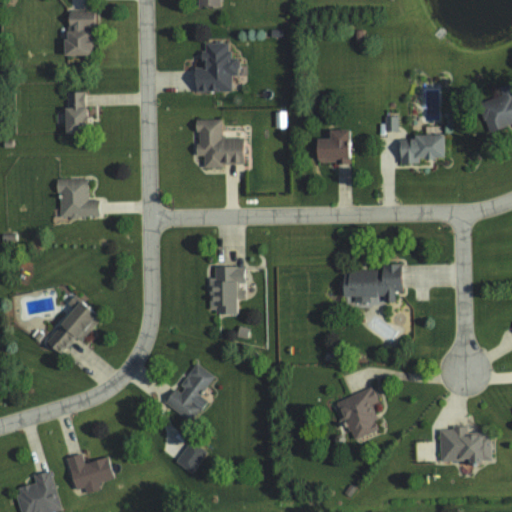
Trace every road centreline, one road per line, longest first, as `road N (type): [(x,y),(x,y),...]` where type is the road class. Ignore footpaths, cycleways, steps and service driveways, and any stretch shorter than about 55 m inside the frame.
road 1 (residential): [(0,426),(102,393),(130,368),(148,335),(145,0)]
road 2 (residential): [(151,218),(461,214),(511,199)]
road 3 (residential): [(461,214),(465,369)]
